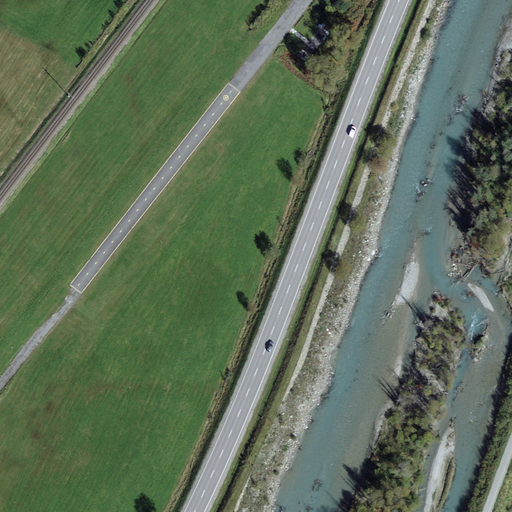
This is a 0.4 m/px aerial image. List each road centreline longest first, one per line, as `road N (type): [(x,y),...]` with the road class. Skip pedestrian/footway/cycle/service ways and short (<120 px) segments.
road 1 (primary): [(398,0),(194,511)]
road 2 (track): [(0,388),(305,0)]
